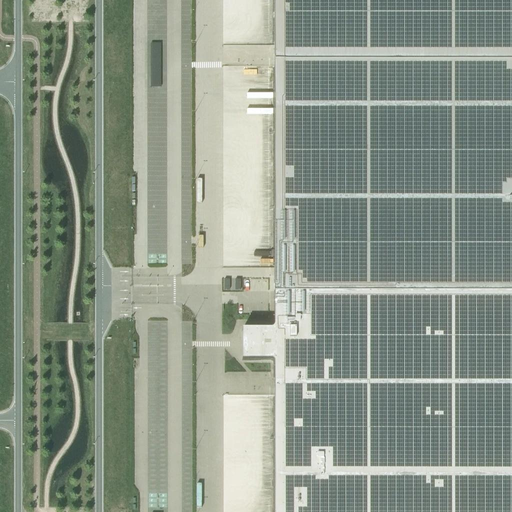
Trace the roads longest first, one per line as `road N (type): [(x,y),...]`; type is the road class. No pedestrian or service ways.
road 1 (unclassified): [(17,0),(18,511)]
road 2 (unclassified): [(98,511),(98,0)]
